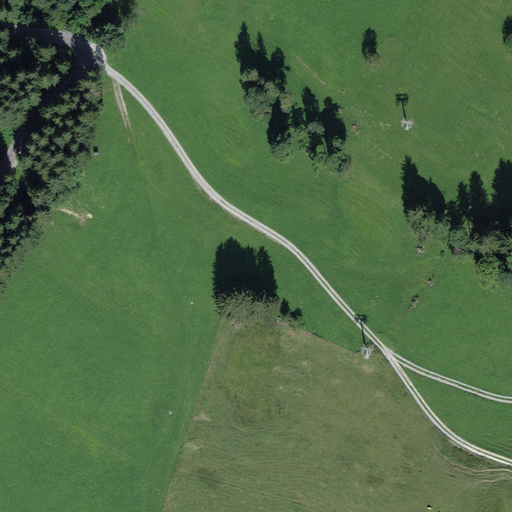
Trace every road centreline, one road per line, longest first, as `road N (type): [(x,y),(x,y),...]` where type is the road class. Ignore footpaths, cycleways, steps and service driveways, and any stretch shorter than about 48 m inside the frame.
road 1 (track): [(511,400),(420,372),(383,350),(299,254),(199,183),(146,103),(113,73)]
road 2 (track): [(148,511),(186,374),(187,338),(113,73)]
road 3 (unclassified): [(0,176),(23,125),(92,56),(63,36),(0,26)]
road 4 (track): [(511,464),(442,433),(383,350)]
